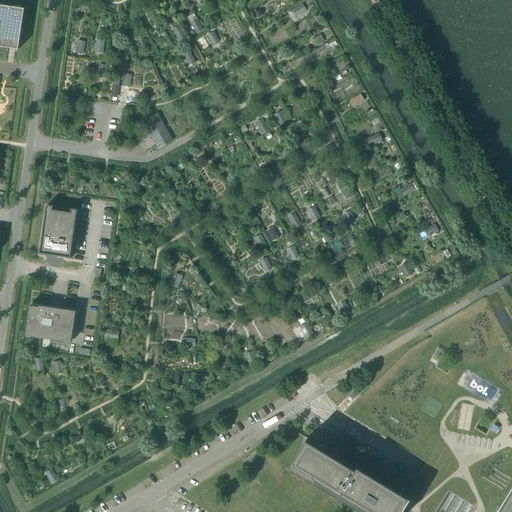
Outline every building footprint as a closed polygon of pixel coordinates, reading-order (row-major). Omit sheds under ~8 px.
[(0,47),(18,50),(24,9),(0,5),(0,47)] [(292,11),(295,17),(306,11),(302,5),(292,11)] [(190,23),(196,33),(202,30),(196,19),(190,23)] [(179,26),(173,29),(178,40),(184,37),(179,26)] [(219,43),(213,32),(207,36),(213,46),(219,43)] [(320,36),(313,40),(316,46),(323,42),(320,36)] [(75,53),(82,54),(84,42),(77,41),(75,53)] [(183,56),(189,66),(195,63),(189,52),(183,56)] [(98,77),(105,78),(106,66),(99,65),(98,77)] [(113,73),(111,86),(119,87),(121,74),(113,73)] [(124,74),(123,86),(130,87),(131,75),(124,74)] [(350,101),(353,107),(364,101),(360,95),(350,101)] [(274,115),(280,126),(286,122),(280,112),(274,115)] [(143,122),(158,149),(172,141),(157,114),(143,122)] [(256,123),(262,134),(268,130),(262,120),(256,123)] [(379,134),(368,139),(371,146),(382,140),(379,134)] [(401,190),(404,196),(415,190),(411,184),(401,190)] [(39,255),(46,256),(70,260),(77,211),(46,206),(39,255)] [(307,210),(313,221),(319,217),(313,207),(307,210)] [(350,211),(344,214),(348,223),(354,220),(350,211)] [(295,214),(288,217),(294,228),(300,225),(295,214)] [(434,225),(424,231),(427,237),(438,231),(434,225)] [(260,235),(254,239),(260,249),(266,246),(260,235)] [(293,247),(287,250),(293,261),(299,257),(293,247)] [(260,261),(265,272),(271,269),(266,258),(260,261)] [(412,273),(406,264),(400,267),(406,277),(412,273)] [(176,274),(171,285),(177,288),(182,277),(176,274)] [(344,302),(338,305),(344,316),(350,312),(344,302)] [(75,312),(50,308),(30,305),(25,336),(71,343),(75,312)] [(306,324),(300,327),(306,337),(312,334),(306,324)] [(180,338),(191,334),(189,328),(183,330),(178,332),(178,335),(180,338)] [(105,337),(117,340),(118,333),(107,330),(105,337)] [(245,354),(249,365),(256,363),(252,352),(245,354)] [(34,359),(36,371),(43,370),(41,358),(34,359)] [(53,363),(56,375),(63,373),(59,361),(53,363)] [(202,375),(197,386),(203,389),(209,378),(202,375)] [(402,511),(407,504),(409,501),(406,499),(407,499),(405,498),(377,480),(376,481),(307,438),(288,469),(287,470),(356,511),(402,511)] [(46,473),(51,484),(58,480),(52,470),(46,473)] [(511,511),(511,488),(497,511),(511,511)]
